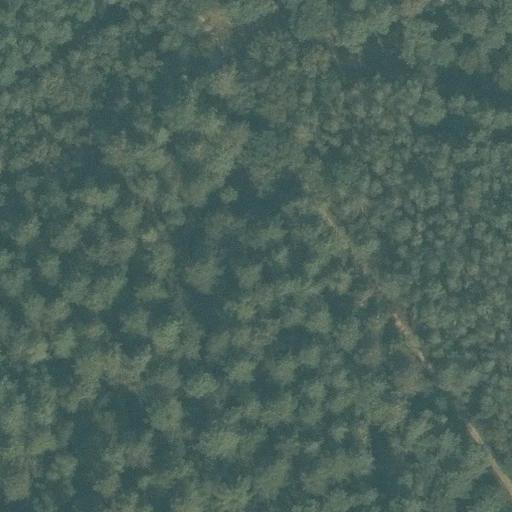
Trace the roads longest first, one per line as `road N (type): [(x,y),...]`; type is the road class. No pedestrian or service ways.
road 1 (track): [(425,370),(234,77),(219,40)]
road 2 (track): [(245,36),(510,115)]
road 3 (track): [(511,497),(425,370)]
